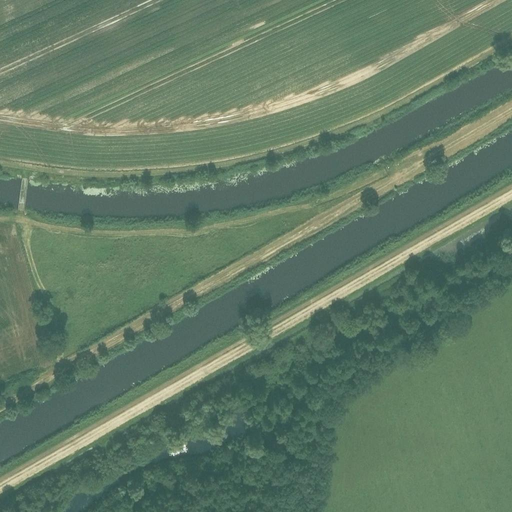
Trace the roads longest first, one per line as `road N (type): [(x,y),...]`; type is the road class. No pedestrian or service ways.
road 1 (track): [(0,488),(511,194)]
road 2 (track): [(0,409),(419,164)]
